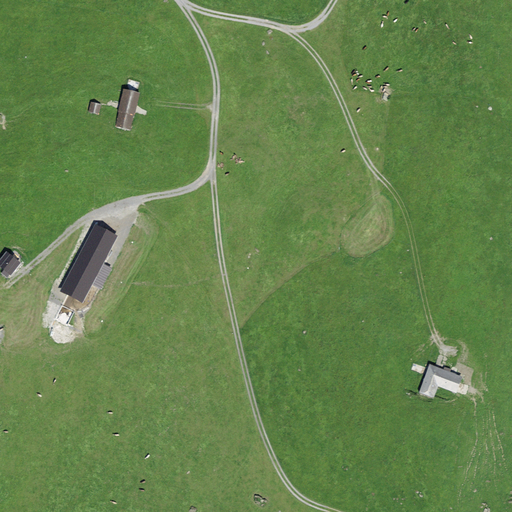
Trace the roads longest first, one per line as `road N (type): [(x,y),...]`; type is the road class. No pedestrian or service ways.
road 1 (track): [(332,511),(292,489),(250,395),(220,262),(212,181),(217,82),(181,4)]
road 2 (track): [(443,350),(401,202),(365,156),(314,52),(290,29)]
road 3 (track): [(7,283),(87,220),(196,188),(212,172)]
road 4 (track): [(333,0),(323,18),(300,30),(176,0)]
